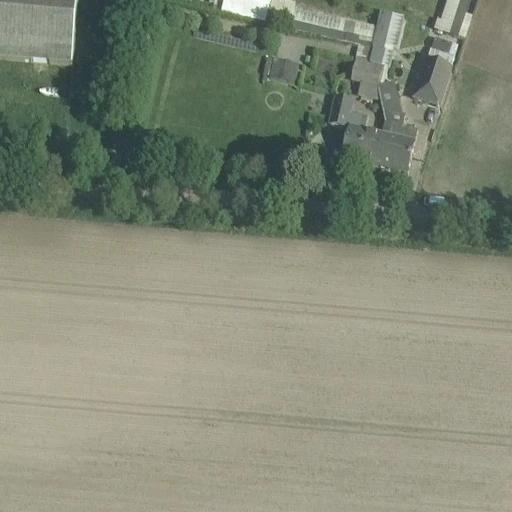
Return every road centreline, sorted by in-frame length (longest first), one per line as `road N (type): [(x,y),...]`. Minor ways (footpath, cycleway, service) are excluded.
road 1 (track): [(324,202),(0,177)]
road 2 (unclassified): [(511,219),(324,202)]
